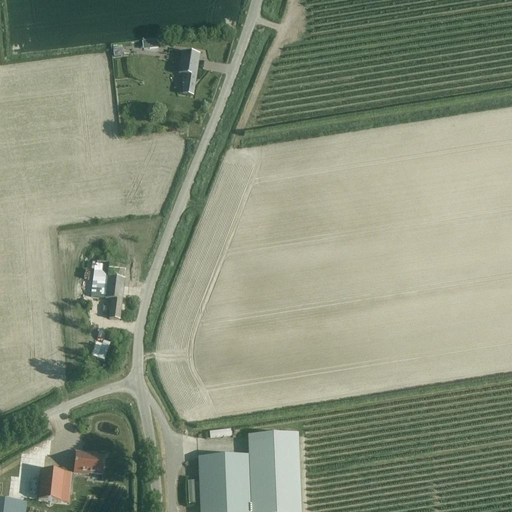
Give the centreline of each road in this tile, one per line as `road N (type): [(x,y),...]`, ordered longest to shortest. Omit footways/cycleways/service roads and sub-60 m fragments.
road 1 (unclassified): [(142,379),(138,345),(150,292),(259,0)]
road 2 (unclassified): [(0,436),(142,379)]
road 3 (unclassified): [(173,511),(165,421),(143,390)]
road 4 (unclassified): [(143,390),(159,511)]
